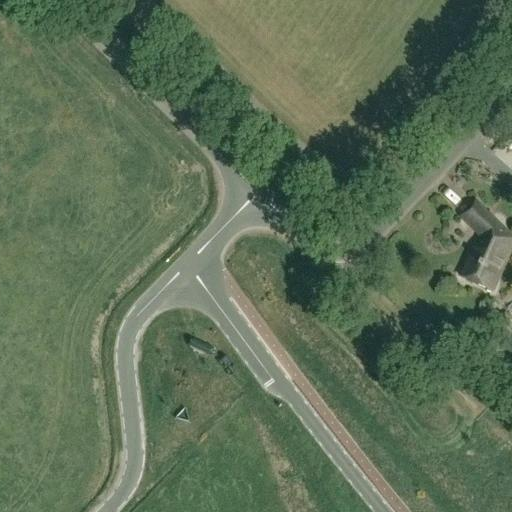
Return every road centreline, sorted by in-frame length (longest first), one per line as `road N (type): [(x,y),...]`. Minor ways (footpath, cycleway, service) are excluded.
road 1 (unclassified): [(190,265),(384,511)]
road 2 (unclassified): [(259,197),(52,0)]
road 3 (unclassified): [(105,511),(131,477),(135,454),(127,332),(190,265)]
road 4 (unclassified): [(337,268),(511,81)]
road 5 (unclassified): [(486,418),(337,268)]
